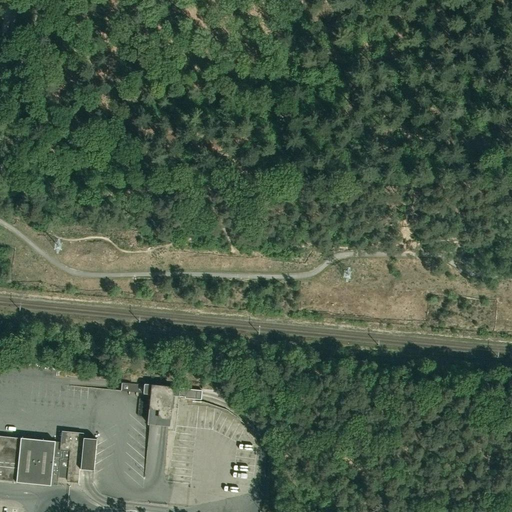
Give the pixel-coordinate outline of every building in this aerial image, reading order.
[(0,376),(12,378),(13,373),(0,370),(0,376)] [(0,380),(0,388),(12,389),(12,381),(0,380)] [(173,388),(122,383),(122,387),(121,391),(151,394),(148,423),(169,426),(172,396),(184,397),(183,398),(201,400),(201,394),(202,390),(173,387),(173,388)] [(124,394),(124,425),(138,425),(138,394),(124,394)] [(99,484),(104,435),(89,434),(90,427),(62,425),(60,442),(0,435),(0,479),(57,486),(58,478),(67,478),(67,481),(99,484)]
